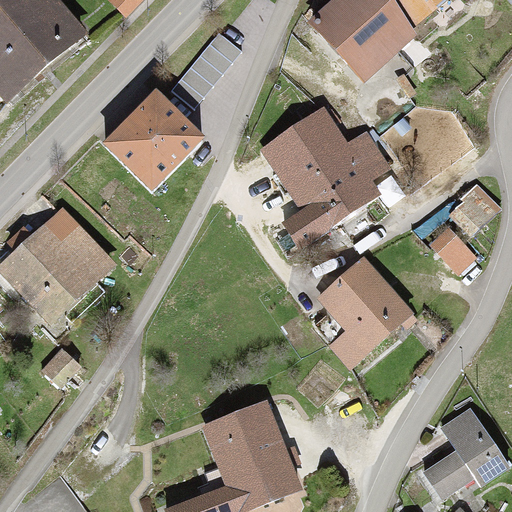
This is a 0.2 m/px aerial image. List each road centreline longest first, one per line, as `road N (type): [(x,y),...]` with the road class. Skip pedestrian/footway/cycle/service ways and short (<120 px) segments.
road 1 (residential): [(289,0),(249,109),(177,258),(120,354),(4,511)]
road 2 (residential): [(511,248),(488,313),(405,441),(375,511)]
road 3 (primary): [(191,0),(0,197)]
road 4 (unknown): [(508,131),(364,244)]
